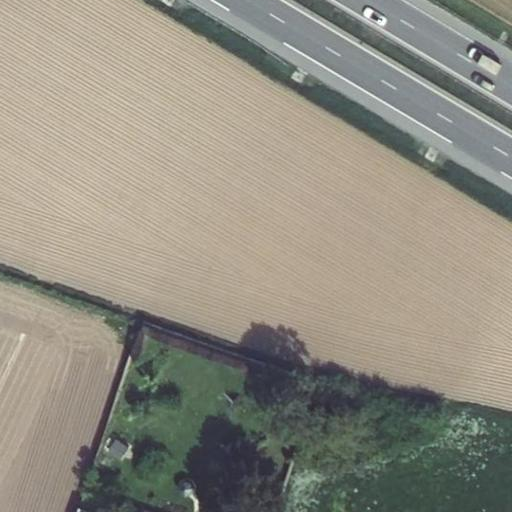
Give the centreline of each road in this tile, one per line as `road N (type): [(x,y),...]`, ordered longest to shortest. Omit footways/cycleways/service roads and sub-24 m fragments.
road 1 (motorway): [(245,0),(511,159)]
road 2 (motorway): [(511,88),(364,0)]
